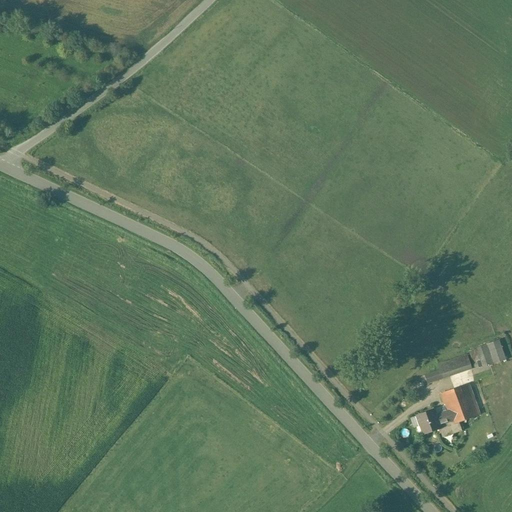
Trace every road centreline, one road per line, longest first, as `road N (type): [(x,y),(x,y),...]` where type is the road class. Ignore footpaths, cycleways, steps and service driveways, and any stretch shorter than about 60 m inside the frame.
road 1 (unclassified): [(0,165),(204,268),(430,511)]
road 2 (unclassified): [(0,165),(122,77),(210,0)]
